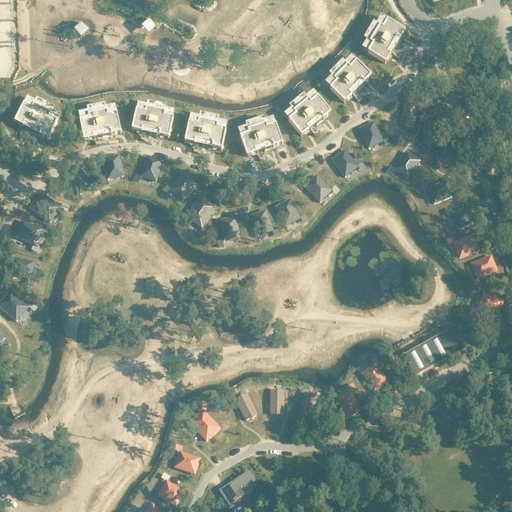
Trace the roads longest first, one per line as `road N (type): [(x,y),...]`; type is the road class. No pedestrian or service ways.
road 1 (track): [(260,0),(223,38),(193,52),(164,48),(107,21)]
road 2 (track): [(13,82),(90,43),(99,21),(89,0)]
